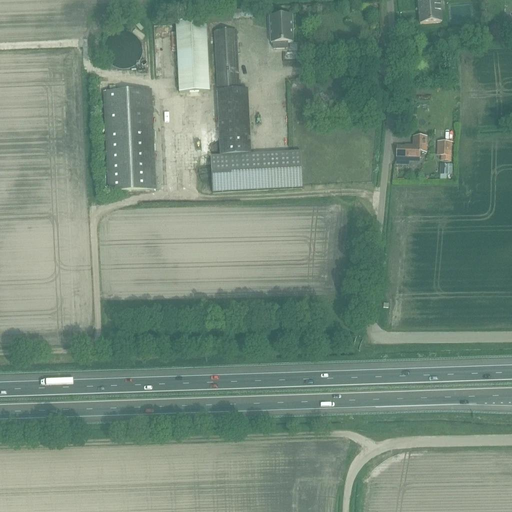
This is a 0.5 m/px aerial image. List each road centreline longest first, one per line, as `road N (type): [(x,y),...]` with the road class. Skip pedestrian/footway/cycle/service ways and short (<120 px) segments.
road 1 (motorway): [(0,411),(511,394)]
road 2 (motorway): [(511,372),(0,389)]
road 3 (unclassified): [(502,340),(384,340),(371,328),(386,0)]
road 4 (unclassified): [(511,440),(380,445),(358,463),(347,511)]
